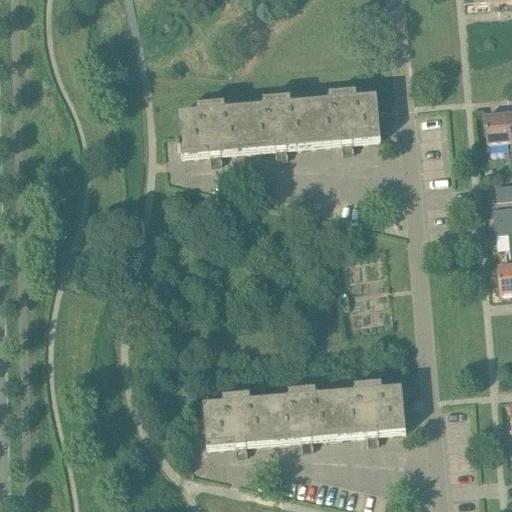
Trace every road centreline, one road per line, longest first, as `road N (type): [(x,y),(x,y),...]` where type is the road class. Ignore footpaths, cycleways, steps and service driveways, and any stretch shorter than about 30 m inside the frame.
road 1 (residential): [(410,169),(436,455)]
road 2 (residential): [(202,183),(410,169)]
road 3 (residential): [(231,470),(436,455)]
road 4 (residential): [(394,0),(410,169)]
